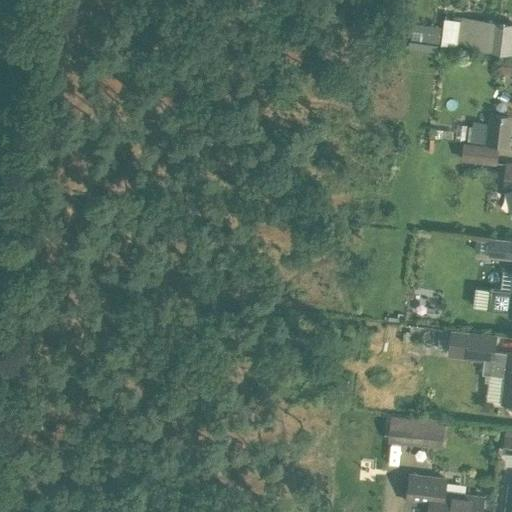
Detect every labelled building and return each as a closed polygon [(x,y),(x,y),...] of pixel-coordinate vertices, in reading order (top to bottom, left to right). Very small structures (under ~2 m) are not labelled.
[(444,17),(441,44),(457,46),(460,19),(444,17)] [(511,53),(511,23),(468,17),(465,47),(511,53)] [(509,147),(511,125),(511,114),(489,112),(487,123),(472,121),(469,142),(509,147)] [(497,165),(499,147),(463,143),(461,161),(497,165)] [(511,259),(511,240),(489,237),(489,239),(488,252),(487,256),(511,259)] [(477,238),(475,251),(488,252),(489,239),(477,238)] [(475,286),(473,306),(490,308),(489,309),(508,311),(508,315),(511,315),(511,281),(511,289),(492,287),(492,289),(475,286)] [(511,353),(495,351),(497,334),(451,329),(447,356),(484,360),(482,373),(506,376),(503,402),(510,403),(509,407),(511,410),(511,353)] [(432,420),(428,446),(442,447),(445,421),(432,420)] [(511,452),(511,436),(506,436),(503,452),(511,452)] [(482,511),(485,496),(445,490),(446,479),(411,475),(407,502),(430,505),(428,511),(482,511)]
